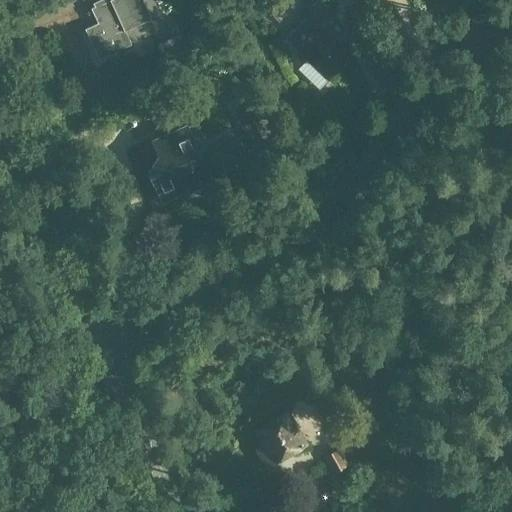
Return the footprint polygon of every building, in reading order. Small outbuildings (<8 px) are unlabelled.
[(142,0),(106,0),(91,7),(98,23),(86,29),(99,59),(131,45),(125,30),(150,19),(142,0)] [(309,0),(305,5),(324,24),(334,14),(319,0),(309,0)] [(322,25),(297,49),(327,78),(350,56),(331,37),(332,36),(322,25)] [(253,146),(272,136),(255,102),(236,112),(253,146)] [(164,198),(209,178),(186,127),(155,141),(166,165),(152,171),(164,198)] [(265,445),(256,450),(265,465),(273,460),(274,461),(304,443),(287,413),(260,428),(259,433),(265,445)] [(333,472),(345,465),(337,451),(325,457),(333,472)]
